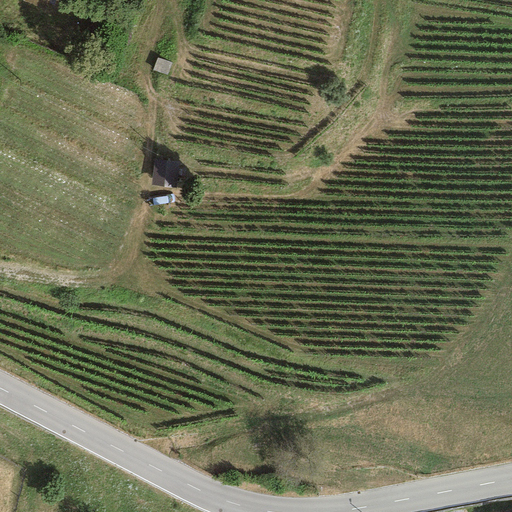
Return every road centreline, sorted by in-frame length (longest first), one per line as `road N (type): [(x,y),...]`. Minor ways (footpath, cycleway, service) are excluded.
road 1 (tertiary): [(0,385),(178,480),(259,511)]
road 2 (tertiary): [(331,511),(511,480)]
